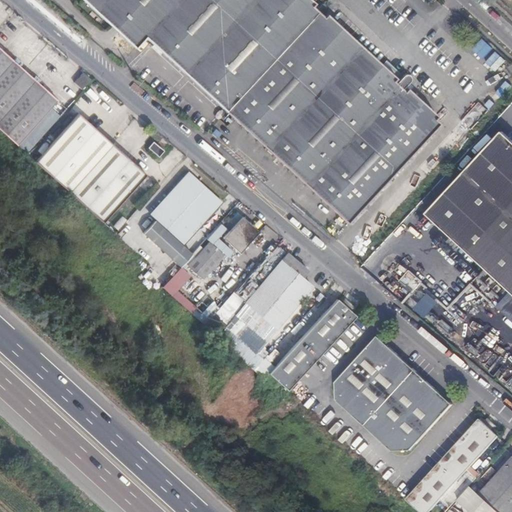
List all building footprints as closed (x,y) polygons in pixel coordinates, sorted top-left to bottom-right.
[(82,0),(134,47),(145,36),(226,110),(317,12),(311,6),(313,3),(309,0),(82,0)] [(323,18),(317,12),(226,110),(347,222),(438,123),(433,119),(436,116),(405,86),(410,80),(409,76),(407,75),(405,74),(402,75),(398,79),(326,15),(323,18)] [(0,50),(0,131),(16,146),(56,101),(0,50)] [(79,111),(32,161),(67,192),(112,142),(79,111)] [(511,135),(506,130),(432,211),(511,286),(511,135)] [(164,150),(154,140),(148,146),(158,155),(164,150)] [(146,173),(112,142),(67,192),(101,222),(146,173)] [(222,202),(188,172),(150,213),(182,244),(222,202)] [(263,226),(246,211),(227,233),(244,248),(263,226)] [(179,267),(191,255),(154,220),(143,233),(179,267)] [(306,272),(285,253),(243,303),(274,330),(311,288),(300,279),(306,272)] [(409,269),(400,280),(411,290),(421,279),(409,269)] [(176,289),(171,294),(191,311),(195,306),(176,289)] [(358,315),(340,297),(271,371),(291,388),(358,315)] [(230,330),(221,339),(251,368),(261,359),(230,330)] [(365,425),(417,369),(380,335),(338,381),(337,398),(365,425)] [(453,403),(417,369),(365,425),(393,451),(410,449),(453,403)] [(483,421),(479,418),(407,496),(424,511),(426,511),(498,435),(494,431),(498,427),(487,417),(483,421)] [(503,511),(511,511),(511,456),(481,490),(503,511)]
